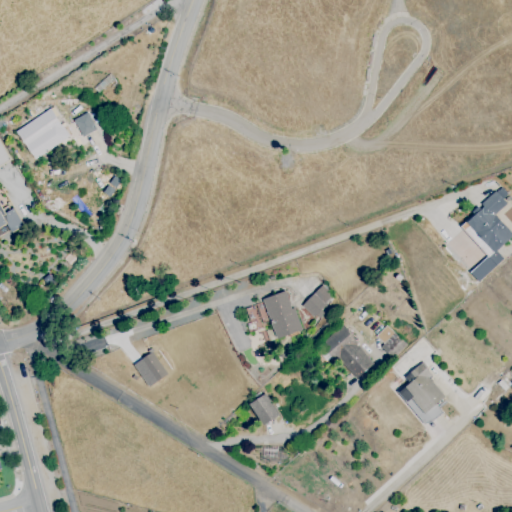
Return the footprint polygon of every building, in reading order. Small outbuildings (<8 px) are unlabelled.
[(35,161),(71,138),(64,126),(67,125),(54,105),(49,108),(44,99),(27,110),(33,120),(16,130),(35,161)] [(74,119),(81,136),(95,130),(88,113),(74,119)] [(488,258),(511,235),(511,203),(499,188),(458,224),(488,258)] [(301,306),(313,317),(332,296),(320,285),(301,306)] [(301,330),(286,290),(262,299),(276,340),(301,330)] [(356,379),(373,363),(354,344),(358,340),(342,325),(322,345),(356,379)] [(405,344),(385,325),(373,338),(393,357),(405,344)] [(167,374),(152,352),(133,365),(148,387),(167,374)] [(446,396),(419,364),(405,377),(409,382),(399,392),(412,407),(414,405),(421,413),(417,416),(424,425),(440,411),(435,405),(446,396)] [(250,402),(260,425),(278,417),(267,394),(250,402)]
